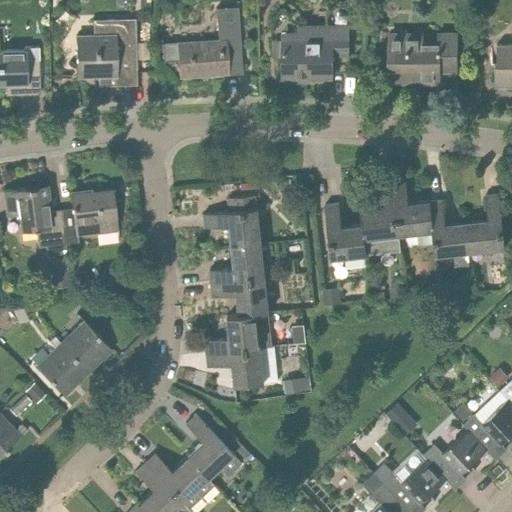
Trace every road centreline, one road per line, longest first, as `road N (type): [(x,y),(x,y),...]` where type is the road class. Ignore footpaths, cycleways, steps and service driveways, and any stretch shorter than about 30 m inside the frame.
road 1 (residential): [(27,511),(142,407),(164,367),(167,318),(148,128)]
road 2 (residential): [(148,128),(380,117),(511,134)]
road 3 (residential): [(0,146),(148,128)]
